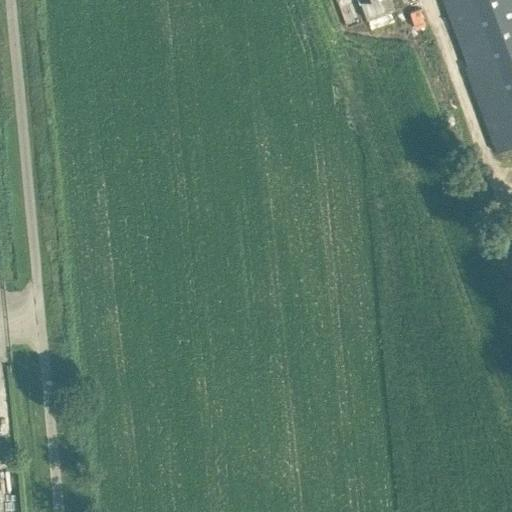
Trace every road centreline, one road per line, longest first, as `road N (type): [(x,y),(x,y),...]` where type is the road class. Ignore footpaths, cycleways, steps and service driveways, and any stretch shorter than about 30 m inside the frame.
road 1 (unclassified): [(57,511),(9,0)]
road 2 (unclassified): [(511,226),(428,0)]
